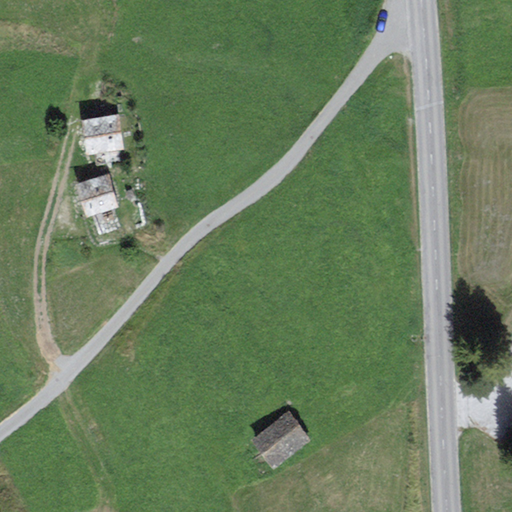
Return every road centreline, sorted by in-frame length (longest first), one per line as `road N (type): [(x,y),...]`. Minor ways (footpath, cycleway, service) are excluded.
road 1 (track): [(0,436),(83,360),(208,224),(301,150),(382,39),(422,19)]
road 2 (secondary): [(421,0),(445,511)]
road 3 (track): [(71,123),(38,275),(46,340),(65,377)]
